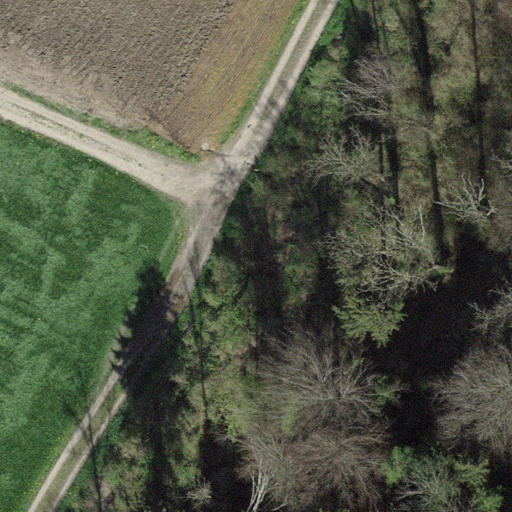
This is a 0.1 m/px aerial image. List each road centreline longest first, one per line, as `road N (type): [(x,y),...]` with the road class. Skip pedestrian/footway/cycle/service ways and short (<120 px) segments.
road 1 (track): [(42,511),(220,194),(313,0)]
road 2 (track): [(220,194),(0,105)]
